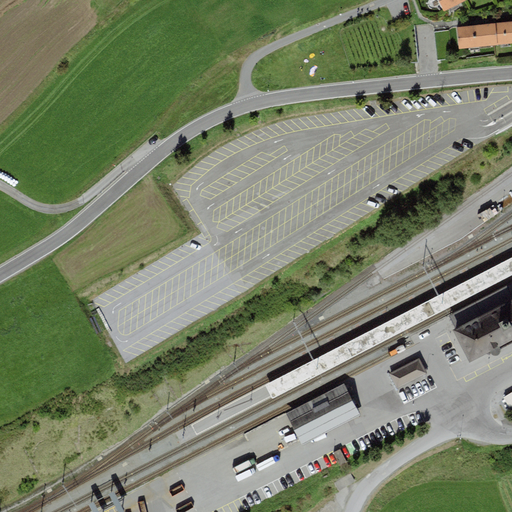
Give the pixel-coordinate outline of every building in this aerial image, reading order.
[(437,0),(443,9),(460,0),(437,0)] [(511,21),(456,27),(458,47),(511,41),(511,21)] [(511,256),(264,384),(271,398),(511,272),(511,282),(448,315),(455,327),(511,298),(511,256)] [(511,298),(455,327),(453,329),(469,361),(511,339),(511,298)] [(419,357),(389,373),(397,389),(427,373),(419,357)] [(344,385),(282,417),(296,444),(358,412),(344,385)] [(511,405),(511,391),(503,397),(509,407),(511,405)] [(350,473),(334,483),(339,491),(355,481),(350,473)]
